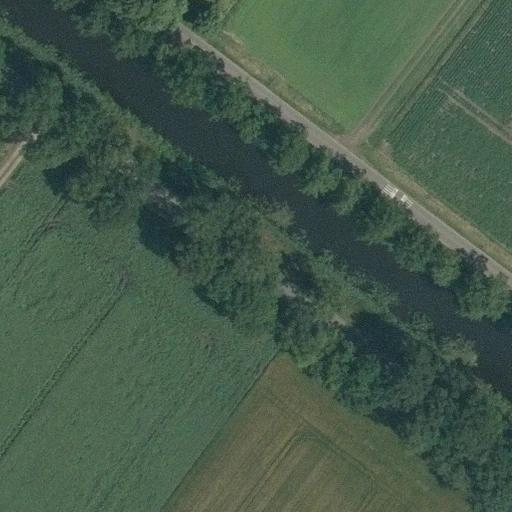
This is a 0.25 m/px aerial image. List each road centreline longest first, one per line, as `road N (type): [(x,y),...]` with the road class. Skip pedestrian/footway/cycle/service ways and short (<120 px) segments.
road 1 (tertiary): [(511,461),(0,73)]
road 2 (unclassified): [(511,284),(138,0)]
